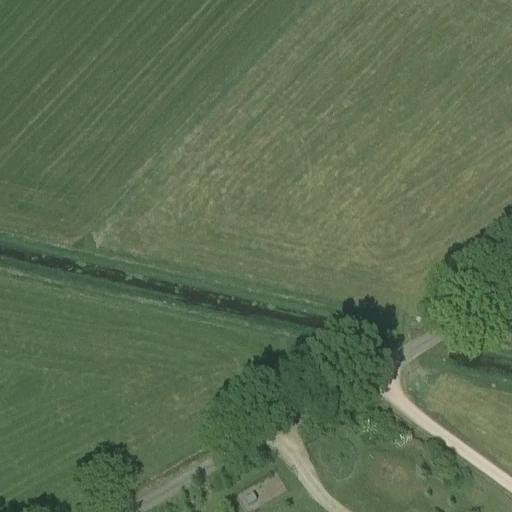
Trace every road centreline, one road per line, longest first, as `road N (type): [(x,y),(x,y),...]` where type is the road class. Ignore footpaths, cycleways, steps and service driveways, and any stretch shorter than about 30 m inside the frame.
road 1 (unclassified): [(128,511),(511,293)]
road 2 (unknown): [(371,373),(511,484)]
